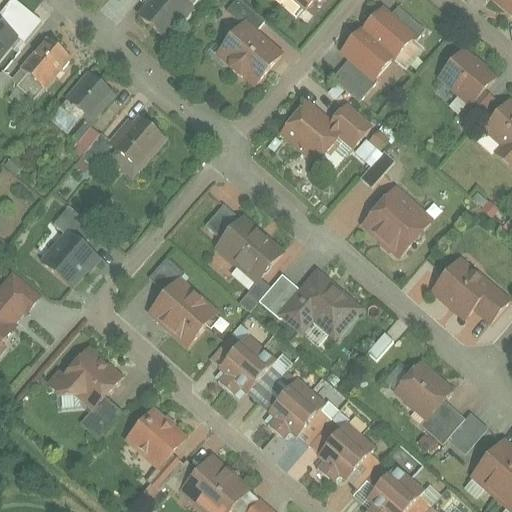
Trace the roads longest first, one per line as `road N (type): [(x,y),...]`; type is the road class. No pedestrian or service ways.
road 1 (residential): [(230,152),(91,307),(318,511)]
road 2 (residential): [(230,152),(478,373)]
road 3 (residential): [(59,0),(230,152)]
road 4 (residential): [(360,0),(230,152)]
